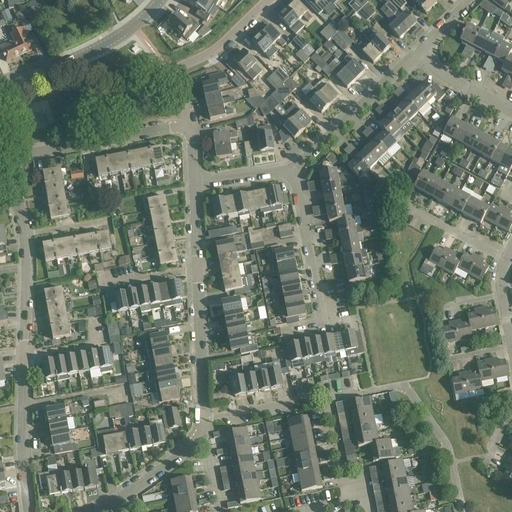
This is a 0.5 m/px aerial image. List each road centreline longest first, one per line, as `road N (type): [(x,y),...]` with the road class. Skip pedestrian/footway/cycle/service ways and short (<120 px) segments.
road 1 (residential): [(4,159),(190,124)]
road 2 (residential): [(292,171),(418,51)]
road 3 (residential): [(28,511),(24,349)]
road 4 (residential): [(321,319),(292,171)]
road 5 (residential): [(196,269),(202,418)]
road 6 (residential): [(95,511),(178,457),(201,436),(202,418)]
road 7 (tertiary): [(0,91),(125,31)]
road 8 (residential): [(357,485),(340,469),(327,403),(359,392)]
